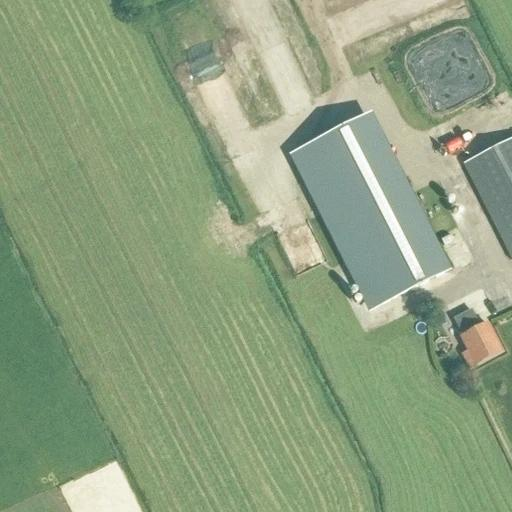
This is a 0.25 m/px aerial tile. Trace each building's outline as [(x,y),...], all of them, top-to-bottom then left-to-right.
[(183,17),(166,25),(182,61),(199,53),(183,17)] [(439,283),(444,281),(366,127),(338,141),(332,130),(326,133),(331,145),(297,162),(374,316),(439,283)] [(511,262),(511,141),(463,166),(511,263),(511,262)] [(245,192),(252,212),(291,197),(284,177),(245,192)] [(468,370),(500,353),(486,325),(479,329),(470,313),(452,322),(461,339),(459,340),(467,354),(461,357),(468,370)]
